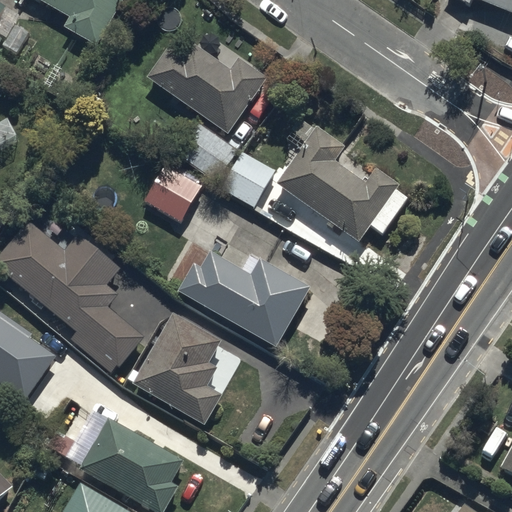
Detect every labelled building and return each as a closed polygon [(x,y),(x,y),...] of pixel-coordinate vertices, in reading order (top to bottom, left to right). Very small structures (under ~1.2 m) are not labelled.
[(24,0),(71,26),(65,36),(98,55),(129,0),(24,0)] [(511,0),(469,0),(468,4),(511,21),(511,0)] [(19,21),(0,9),(0,52),(1,53),(8,41),(15,45),(23,33),(15,28),(19,21)] [(171,55),(149,86),(227,141),(265,88),(238,68),(232,77),(192,50),(183,63),(171,55)] [(201,130),(177,162),(215,191),(239,159),(201,130)] [(317,135),(277,193),(359,250),(371,233),(384,242),(408,206),(397,198),(401,192),(317,135)] [(244,159),(222,196),(254,216),(277,179),(244,159)] [(164,173),(145,209),(183,229),(202,193),(164,173)] [(0,234),(8,223),(0,216),(0,234)] [(28,229),(0,263),(0,275),(78,338),(70,347),(111,381),(118,373),(120,375),(145,345),(109,315),(118,304),(107,295),(121,278),(78,243),(65,259),(28,229)] [(196,272),(180,301),(278,356),(311,296),(260,267),(251,283),(212,261),(204,276),(196,272)] [(0,315),(0,379),(27,398),(57,355),(0,315)] [(174,322),(133,392),(206,434),(223,405),(208,396),(219,376),(211,371),(223,350),(174,322)] [(186,468),(94,418),(68,465),(82,473),(80,478),(142,511),(171,511),(181,494),(174,490),(186,468)] [(511,458),(501,479),(511,484),(511,458)] [(0,481),(0,508),(13,496),(0,481)] [(116,511),(82,491),(69,511),(116,511)]
